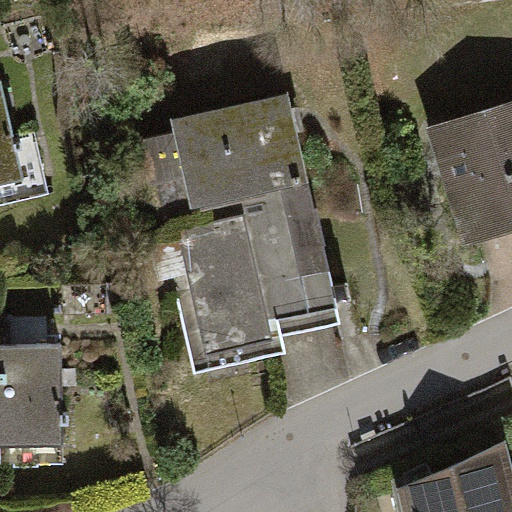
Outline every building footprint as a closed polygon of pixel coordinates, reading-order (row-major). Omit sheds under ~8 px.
[(1,80),(0,80),(0,182),(23,177),(1,80)] [(284,103),(180,126),(182,138),(193,184),(196,199),(204,197),(300,176),(284,103)] [(511,103),(438,127),(473,238),(511,225),(511,103)] [(193,184),(182,138),(141,147),(152,193),(193,184)] [(209,222),(179,229),(180,234),(189,273),(206,352),(271,338),(267,320),(336,305),(307,174),(300,176),(204,197),(209,222)] [(189,273),(180,234),(150,241),(159,279),(189,273)] [(61,344),(0,344),(0,443),(63,443),(61,344)] [(511,511),(511,503),(498,446),(405,487),(411,511),(511,511)]
